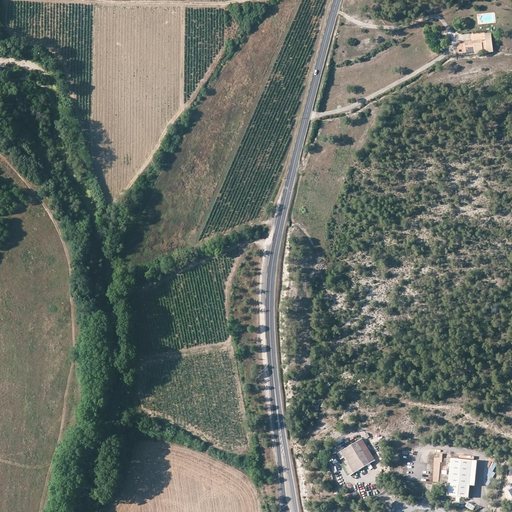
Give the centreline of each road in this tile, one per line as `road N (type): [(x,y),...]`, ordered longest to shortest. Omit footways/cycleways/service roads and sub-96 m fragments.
road 1 (secondary): [(338,0),(271,276),(270,341),(291,511)]
road 2 (track): [(41,511),(79,392),(70,261),(58,222),(0,155)]
road 3 (track): [(454,37),(444,55),(397,82),(349,107),(306,116)]
road 4 (track): [(242,0),(88,0)]
road 5 (track): [(335,8),(383,27),(435,15),(454,37),(469,37)]
